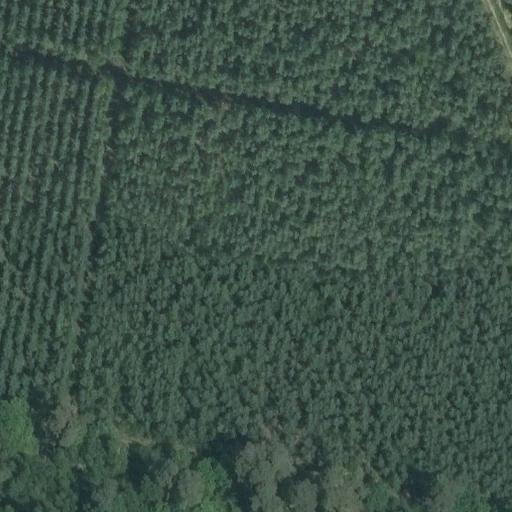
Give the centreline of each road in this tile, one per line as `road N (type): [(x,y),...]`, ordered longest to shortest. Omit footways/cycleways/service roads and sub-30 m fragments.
road 1 (track): [(340,511),(0,495)]
road 2 (track): [(457,0),(511,145)]
